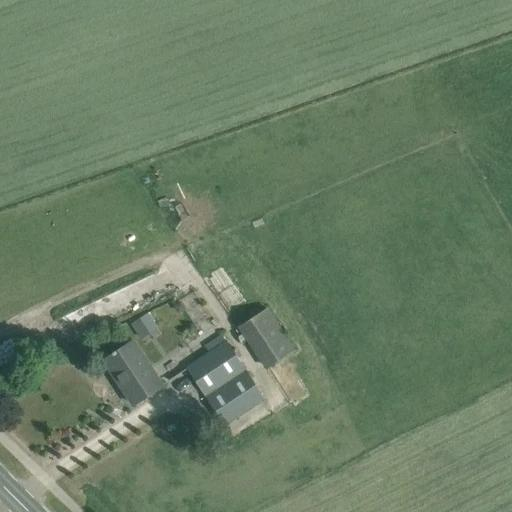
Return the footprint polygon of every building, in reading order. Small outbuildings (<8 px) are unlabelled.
[(267,307),(238,327),(266,368),(295,349),(267,307)] [(139,337),(156,327),(147,313),(131,323),(139,337)] [(209,352),(185,367),(204,397),(247,370),(222,333),(204,344),(209,352)] [(133,341),(123,348),(106,359),(123,383),(120,385),(133,405),(162,385),(133,341)] [(247,370),(204,397),(223,426),(265,398),(247,370)]
